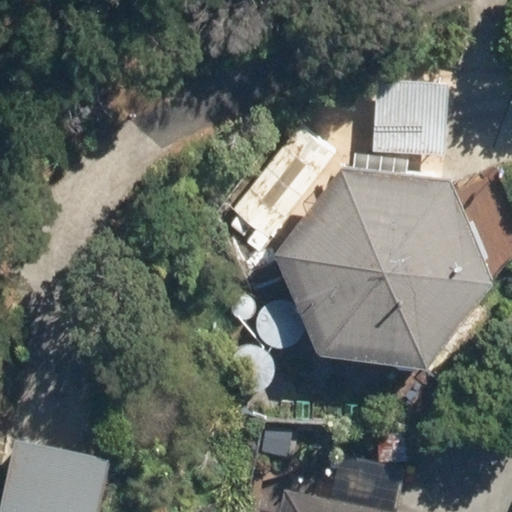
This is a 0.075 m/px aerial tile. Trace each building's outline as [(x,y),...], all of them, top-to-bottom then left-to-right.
[(334,101),(312,116),(329,143),(351,128),(334,101)] [(333,160),(267,248),(311,349),(420,363),(484,277),(440,174),(333,160)] [(281,288),(269,261),(245,273),(257,300),(281,288)] [(374,459),(405,458),(404,429),(373,430),(374,459)] [(0,511),(92,511),(103,454),(12,437),(0,500),(0,511)] [(239,502),(251,508),(264,505),(271,494),(266,480),(254,474),(242,478),(236,490),(239,502)] [(398,511),(281,488),(276,511),(398,511)]
